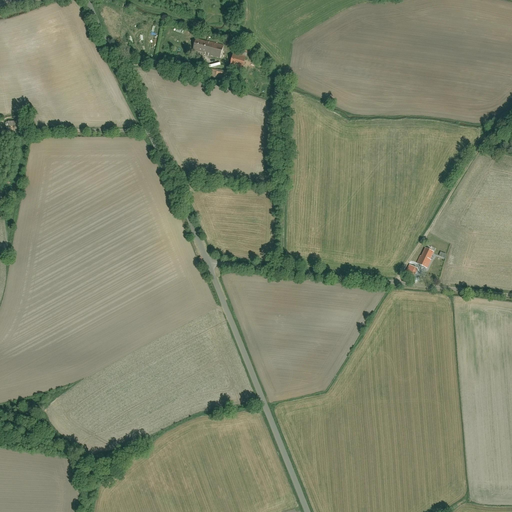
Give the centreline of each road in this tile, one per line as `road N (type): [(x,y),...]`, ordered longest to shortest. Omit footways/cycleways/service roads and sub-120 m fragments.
road 1 (residential): [(207,261),(511,296)]
road 2 (residential): [(207,261),(87,0)]
road 3 (residential): [(306,511),(207,261)]
